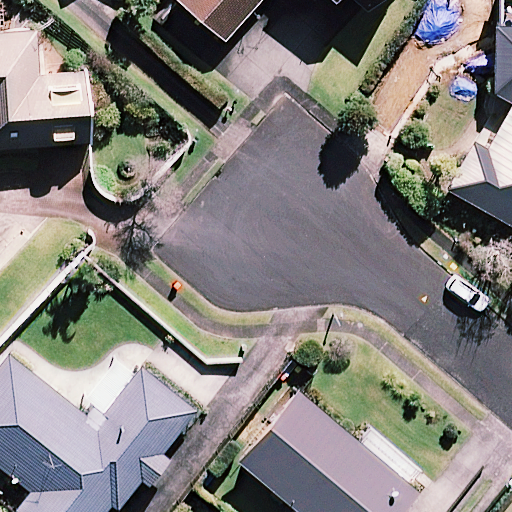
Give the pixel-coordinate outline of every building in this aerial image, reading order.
[(172,0),(221,43),(258,0),(325,0),(330,4),(333,0),(349,0),(364,13),(375,0),(172,0)] [(511,227),(511,0),(501,0),(499,32),(496,32),(491,92),(511,93),(511,101),(484,150),(471,143),(444,189),(511,227)] [(0,4),(0,149),(87,144),(82,74),(36,77),(33,32),(2,34),(0,5),(0,4)] [(116,508),(137,481),(144,486),(166,459),(159,453),(193,411),(139,368),(94,425),(5,355),(0,361),(0,468),(31,493),(16,511),(102,511),(110,503),(116,508)] [(398,511),(415,491),(295,393),(237,464),(295,511),(398,511)]
